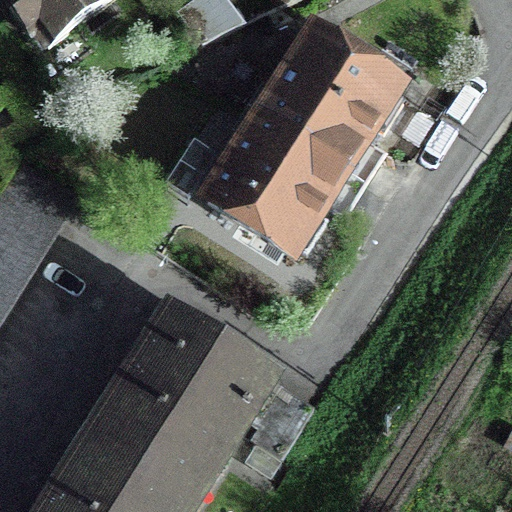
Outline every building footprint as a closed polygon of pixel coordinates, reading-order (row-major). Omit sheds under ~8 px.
[(6,0),(9,2),(7,13),(19,29),(30,31),(45,52),(114,2),(112,0),(6,0)] [(239,30),(218,0),(210,0),(187,16),(198,52),(239,30)] [(397,98),(311,42),(272,102),(267,99),(260,94),(245,116),(231,139),(237,143),(244,147),(205,208),(291,263),(296,256),(304,261),(323,231),(315,226),(323,213),(342,224),(362,192),(383,160),(364,148),(373,135),(381,140),(401,110),(393,104),(397,98)] [(0,324),(4,318),(74,207),(19,172),(0,202),(0,324)] [(133,381),(89,450),(50,511),(190,511),(268,389),(169,326),(145,363),(140,359),(135,356),(123,375),(133,381)] [(250,447),(280,466),(311,416),(281,398),(256,438),(250,447)]
